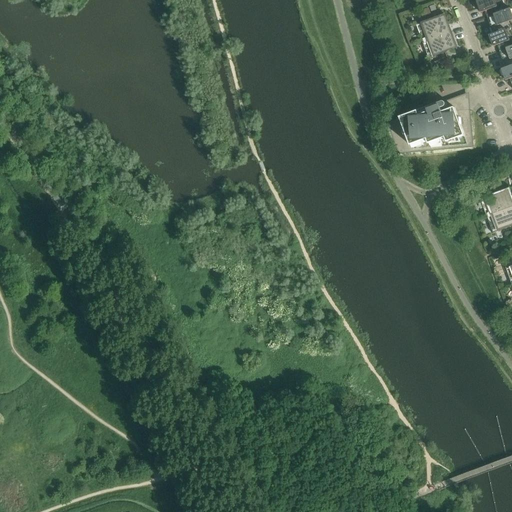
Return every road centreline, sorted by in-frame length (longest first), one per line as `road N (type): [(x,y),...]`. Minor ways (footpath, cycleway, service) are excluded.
road 1 (unclassified): [(216,511),(125,323),(0,122)]
road 2 (residential): [(497,113),(456,0)]
